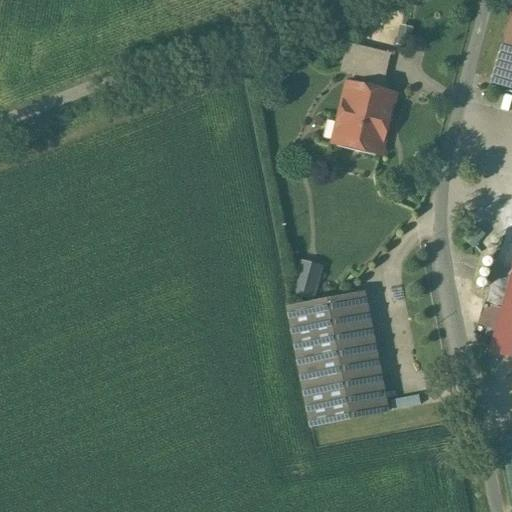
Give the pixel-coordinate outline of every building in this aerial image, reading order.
[(511,14),(490,83),(511,89),(511,14)] [(385,54),(346,44),(339,73),(378,83),(385,54)] [(392,96),(348,86),(338,125),(342,129),(339,142),(334,142),(333,144),(378,155),(392,96)] [(511,141),(494,120),(485,128),(511,160),(511,141)] [(473,228),(463,240),(472,247),(482,235),(473,228)] [(323,295),(327,260),(303,258),(299,293),(323,295)] [(511,269),(487,352),(511,359),(511,269)] [(353,301),(293,313),(316,432),(376,420),(353,301)]
